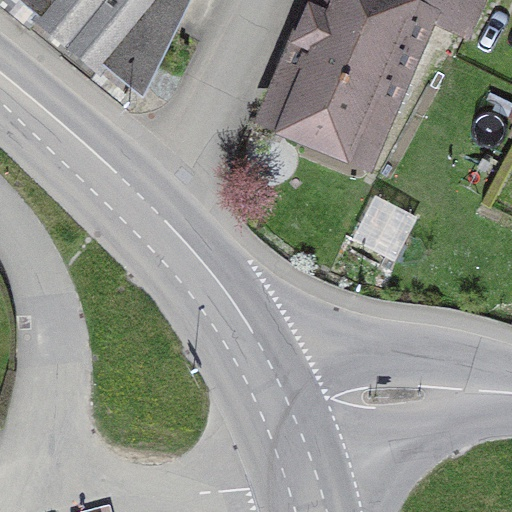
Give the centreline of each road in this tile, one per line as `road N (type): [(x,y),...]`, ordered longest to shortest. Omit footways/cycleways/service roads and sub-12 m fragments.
road 1 (tertiary): [(0,87),(178,257),(256,369)]
road 2 (tertiary): [(508,390),(410,357),(313,348),(256,369)]
road 3 (tertiary): [(299,472),(508,390)]
